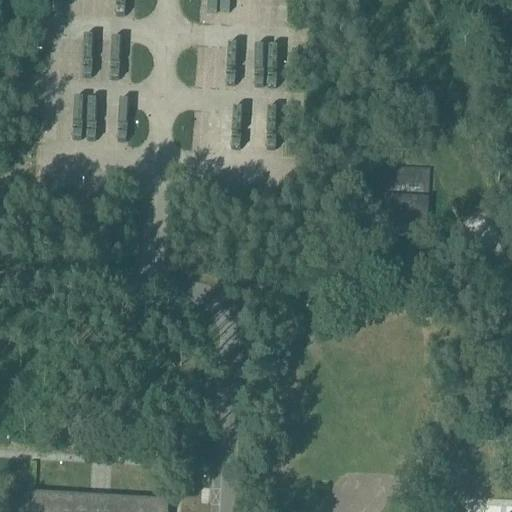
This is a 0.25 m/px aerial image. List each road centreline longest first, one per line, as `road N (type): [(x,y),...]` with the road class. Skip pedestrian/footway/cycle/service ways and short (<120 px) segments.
road 1 (unknown): [(149,289),(161,101)]
road 2 (unknown): [(161,101),(282,107)]
